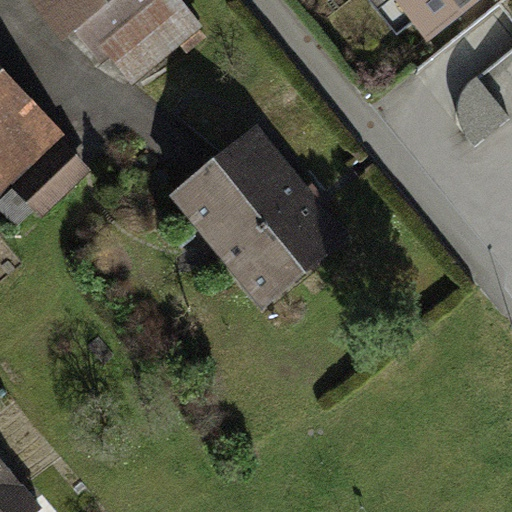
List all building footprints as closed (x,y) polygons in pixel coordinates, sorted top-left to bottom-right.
[(54,0),(101,56),(110,49),(133,77),(192,27),(172,2),(163,2),(163,0),(54,0)] [(471,0),(399,0),(428,35),(471,0)] [(474,147),(510,118),(480,80),(461,94),(459,100),(457,109),(458,114),(459,121),(461,127),(463,131),(474,147)] [(0,138),(28,111),(0,82),(0,138)] [(0,187),(53,138),(28,111),(0,138),(0,187)] [(343,239),(256,131),(175,197),(263,304),(343,239)] [(63,147),(20,188),(41,210),(84,169),(63,147)] [(0,511),(20,511),(34,501),(0,459),(0,511)]
